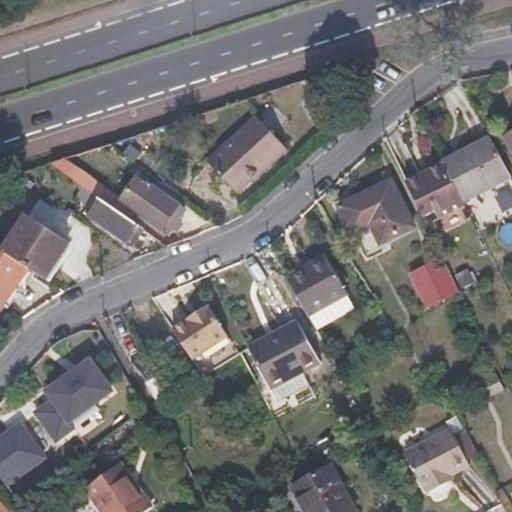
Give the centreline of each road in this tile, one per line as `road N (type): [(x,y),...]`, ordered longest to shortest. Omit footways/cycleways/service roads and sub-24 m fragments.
road 1 (residential): [(511,54),(436,70),(246,237),(43,327),(0,369)]
road 2 (primary): [(0,123),(397,0)]
road 3 (primary): [(247,0),(0,78)]
